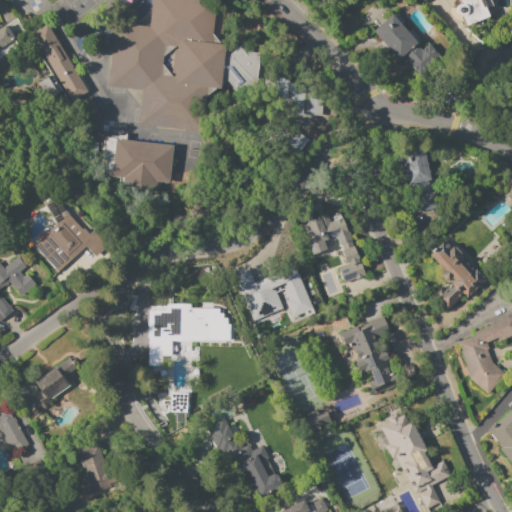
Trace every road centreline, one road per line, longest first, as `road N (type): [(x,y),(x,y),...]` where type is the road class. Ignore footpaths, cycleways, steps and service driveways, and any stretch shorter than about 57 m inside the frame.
road 1 (residential): [(511,64),(378,111),(308,167),(240,242),(153,264),(77,303),(0,360)]
road 2 (residential): [(501,511),(455,424),(402,277),(340,140)]
road 3 (residential): [(511,150),(438,120),(378,111),(323,41),(275,0)]
road 4 (residential): [(77,303),(197,511)]
